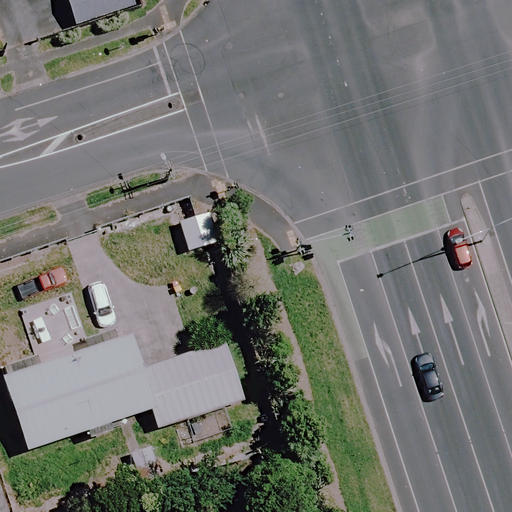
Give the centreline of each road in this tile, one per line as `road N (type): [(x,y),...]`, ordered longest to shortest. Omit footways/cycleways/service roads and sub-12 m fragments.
road 1 (primary): [(493,511),(342,44)]
road 2 (tertiary): [(0,158),(342,44)]
road 3 (primary): [(473,0),(511,125)]
road 4 (tertiary): [(342,44),(464,0)]
